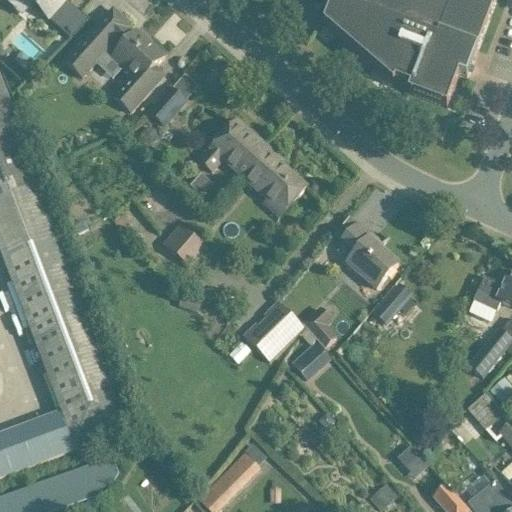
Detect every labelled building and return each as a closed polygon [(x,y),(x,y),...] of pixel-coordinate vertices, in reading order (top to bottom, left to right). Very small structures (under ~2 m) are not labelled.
[(29,0),(27,3),(33,8),(49,22),(68,0),(29,0)] [(467,80),(497,0),(330,0),(334,1),(325,26),(393,87),(394,84),(410,91),(408,97),(446,111),(459,77),(467,80)] [(77,11),(59,31),(69,40),(87,20),(77,11)] [(112,62),(121,51),(133,39),(126,33),(130,28),(113,13),(65,66),(82,81),(105,56),(112,62)] [(133,39),(121,51),(112,62),(132,81),(113,101),(130,116),(153,92),(152,91),(149,94),(141,87),(165,60),(147,43),(145,45),(135,36),(133,39)] [(0,480),(135,429),(37,176),(0,81),(0,254),(61,416),(0,438),(0,480)] [(165,131),(188,105),(172,89),(148,115),(165,131)] [(238,176),(264,148),(237,124),(200,165),(211,175),(222,162),(238,176)] [(446,133),(435,128),(431,139),(442,144),(446,133)] [(284,216),(293,206),(306,191),(282,169),(285,167),(264,148),(238,176),(284,216)] [(201,198),(212,186),(200,176),(190,188),(201,198)] [(196,271),(213,252),(185,228),(168,248),(196,271)] [(377,292),(385,283),(398,268),(374,247),(377,244),(358,228),(341,247),(354,258),(347,265),(377,292)] [(511,283),(511,286),(506,284),(504,289),(485,280),(479,293),(479,294),(475,302),(499,313),(503,305),(511,309),(511,283)] [(387,328),(412,299),(399,288),(371,321),(375,325),(379,321),(387,328)] [(271,365),(304,331),(279,305),(246,339),(271,365)] [(326,352),(338,341),(328,330),(334,325),(321,311),(303,327),(326,352)] [(499,333),(469,370),(483,381),(506,353),(511,357),(511,343),(502,335),(499,333)] [(307,385),(330,364),(314,347),(292,369),(307,385)] [(511,389),(505,381),(490,395),(503,409),(511,401),(511,389)] [(486,396),(469,412),(488,432),(505,417),(486,396)] [(511,426),(500,437),(511,450),(511,466),(500,477),(511,490),(511,426)] [(413,479),(425,469),(410,450),(398,460),(413,479)] [(206,511),(223,511),(261,473),(245,457),(199,504),(206,511)] [(511,511),(511,506),(495,485),(479,498),(469,486),(455,497),(447,489),(446,489),(466,511),(468,511),(466,509),(468,507),(470,511),(471,511),(511,511)] [(139,511),(120,486),(106,509),(108,511),(139,511)] [(443,511),(466,511),(446,489),(433,501),(443,511)]
